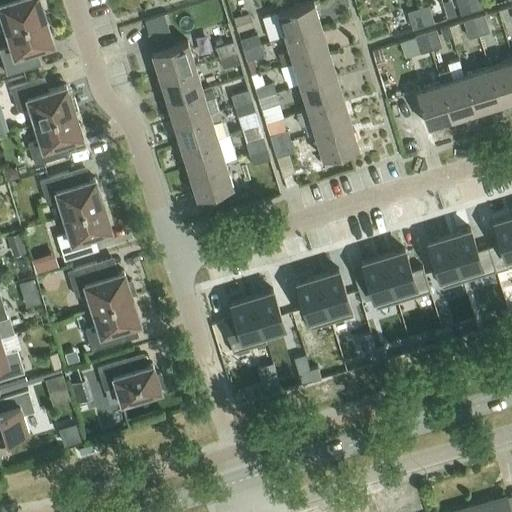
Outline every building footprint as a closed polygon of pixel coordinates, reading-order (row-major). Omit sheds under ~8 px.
[(5,29),(45,17),(40,0),(0,0),(0,11),(0,12),(5,29)] [(285,36),(321,25),(313,0),(277,11),(285,36)] [(456,0),(461,13),(471,10),(467,0),(456,0)] [(467,0),(471,10),(482,7),(479,0),(467,0)] [(417,8),(422,25),(434,22),(428,4),(417,8)] [(412,28),(422,25),(417,8),(407,10),(412,28)] [(473,17),(479,34),(489,31),(484,13),(473,17)] [(45,17),(5,29),(10,45),(0,48),(0,51),(7,74),(35,65),(31,50),(53,43),(45,17)] [(468,37),(479,34),(473,17),(462,20),(468,37)] [(292,60),(329,49),(321,25),(285,36),(289,47),(278,51),(282,62),(292,59),(292,60)] [(425,31),(430,49),(441,46),(436,28),(425,31)] [(420,52),(430,49),(425,31),(414,34),(420,52)] [(243,49),(261,43),(257,33),(240,38),(243,49)] [(159,74),(195,64),(187,39),(151,50),(159,74)] [(219,56),(237,51),(233,40),(216,46),(219,56)] [(261,43),(243,49),(246,60),(264,54),(261,43)] [(300,84),(336,73),(329,49),(292,60),(300,84)] [(237,51),(219,56),(222,67),(240,61),(237,51)] [(500,103),(511,99),(511,59),(489,67),(500,103)] [(166,99),(202,88),(195,64),(159,74),(166,99)] [(475,111),(500,103),(489,67),(464,74),(475,111)] [(452,78),(449,68),(437,71),(440,82),(451,118),(475,111),(464,74),(452,78)] [(300,84),(307,108),(344,97),(336,73),(300,84)] [(34,122),(74,110),(66,84),(43,91),(39,76),(10,85),(18,110),(29,106),(34,122)] [(258,97),(275,91),(272,82),(254,86),(258,97)] [(428,125),(451,118),(440,82),(417,89),(428,125)] [(219,109),(212,87),(203,90),(202,88),(166,99),(174,123),(210,112),(219,109)] [(234,104),(251,99),(248,88),(231,94),(234,104)] [(275,91),(258,97),(261,108),(279,102),(275,91)] [(344,97),(307,108),(312,121),(303,124),(306,135),(315,132),(351,121),(344,97)] [(251,99),(234,104),(237,115),(255,110),(251,99)] [(74,110),(34,122),(39,138),(28,142),(34,163),(63,154),(59,143),(82,136),(74,110)] [(181,147),(217,136),(210,112),(174,123),(181,147)] [(359,146),(351,121),(315,132),(323,157),(359,146)] [(287,129),(270,135),(273,145),(290,139),(287,129)] [(189,171),(225,160),(235,157),(227,133),(217,136),(181,147),(189,171)] [(249,152),(267,147),(263,136),(245,141),(249,152)] [(294,150),(290,139),(273,145),(276,156),(294,150)] [(267,147),(249,152),(252,163),(270,158),(267,147)] [(225,160),(189,171),(196,196),(232,185),(225,160)] [(63,215),(103,202),(95,176),(72,184),(68,170),(39,179),(47,202),(58,199),(63,215)] [(103,202),(63,215),(68,231),(57,234),(64,259),(93,250),(88,236),(111,228),(103,202)] [(511,214),(493,220),(504,256),(511,253),(511,214)] [(470,227),(448,234),(460,270),(481,263),(470,227)] [(26,250),(20,230),(7,234),(13,254),(26,250)] [(448,234),(427,240),(438,277),(460,270),(448,234)] [(404,247),(383,254),(394,290),(415,284),(404,247)] [(383,254),(361,261),(372,297),(394,290),(383,254)] [(92,308),(132,295),(131,294),(136,293),(132,279),(127,280),(124,269),(101,276),(96,261),(67,269),(75,295),(87,292),(92,308)] [(338,268),(317,274),(328,311),(350,304),(338,268)] [(317,274),(295,281),(307,317),(328,311),(317,274)] [(35,276),(21,278),(25,302),(39,300),(35,276)] [(272,288),(251,295),(262,331),(284,325),(272,288)] [(132,295),(92,308),(97,324),(85,327),(92,349),(121,340),(117,328),(140,321),(132,295)] [(234,314),(222,318),(229,339),(240,336),(241,338),(262,331),(251,295),(230,301),(234,314)] [(507,308),(499,310),(503,322),(510,319),(507,308)] [(314,320),(290,328),(298,351),(322,343),(314,320)] [(448,325),(441,327),(444,339),(452,337),(448,325)] [(441,327),(433,330),(437,341),(444,339),(441,327)] [(0,336),(0,335),(0,378),(24,371),(17,348),(5,352),(0,336)] [(382,347),(375,349),(378,361),(386,358),(382,347)] [(375,349),(367,351),(371,363),(378,361),(375,349)] [(160,387),(165,385),(160,372),(156,373),(152,362),(130,369),(126,357),(97,365),(104,388),(116,385),(121,401),(134,397),(136,402),(150,397),(148,393),(161,389),(160,387)] [(316,365),(309,367),(312,379),(320,377),(316,365)] [(309,367),(301,370),(305,381),(312,379),(309,367)] [(262,391),(280,386),(277,375),(259,381),(262,391)] [(64,380),(47,385),(52,404),(70,398),(64,380)] [(251,383),(243,386),(247,397),(254,395),(251,383)] [(23,413),(34,410),(28,388),(0,396),(0,400),(3,409),(0,409),(0,438),(1,438),(2,443),(16,439),(15,434),(28,430),(23,413)] [(510,511),(506,493),(450,509),(450,511),(510,511)]
